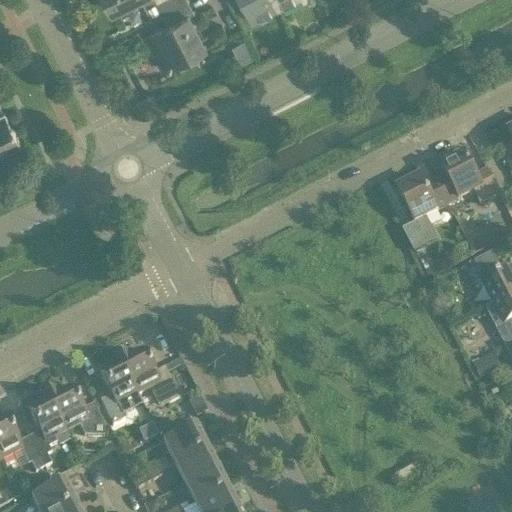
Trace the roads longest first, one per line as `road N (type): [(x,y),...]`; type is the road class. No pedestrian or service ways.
road 1 (tertiary): [(125,166),(450,0)]
road 2 (residential): [(179,269),(466,119)]
road 3 (tertiary): [(311,511),(179,269)]
road 4 (residential): [(0,361),(179,269)]
road 5 (residential): [(125,166),(37,0)]
road 6 (tertiary): [(0,231),(125,166)]
